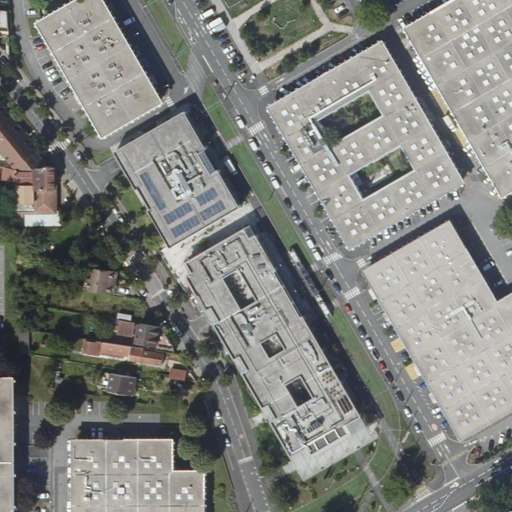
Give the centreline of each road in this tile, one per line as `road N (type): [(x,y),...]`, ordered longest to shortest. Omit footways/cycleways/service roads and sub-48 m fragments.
road 1 (tertiary): [(0,73),(59,146),(209,370),(263,511)]
road 2 (unclassified): [(201,38),(188,90),(97,144),(45,87),(26,52),(18,0)]
road 3 (unclassified): [(363,31),(381,21),(476,196)]
road 4 (unclassified): [(446,456),(341,274)]
road 5 (unclassified): [(341,274),(241,103)]
road 6 (unclassified): [(476,196),(341,274)]
road 7 (unclassified): [(241,103),(363,31)]
